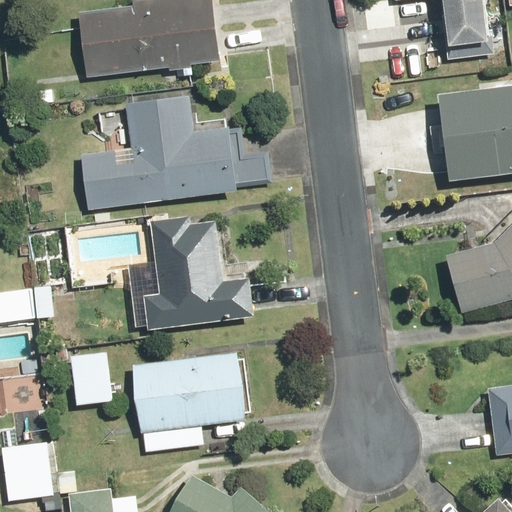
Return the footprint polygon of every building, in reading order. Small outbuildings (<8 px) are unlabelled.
[(79,15),(88,79),(179,66),(181,79),(193,77),(192,66),(218,63),(209,0),(143,0),(129,2),(130,8),(79,15)] [(438,0),(443,61),(494,57),(489,0),(438,0)] [(511,85),(435,96),(447,184),(511,174),(511,85)] [(131,148),(82,152),(88,211),(237,194),(236,185),(266,182),(263,152),(241,155),(238,128),(194,133),(190,96),(126,103),(131,148)] [(213,216),(150,220),(153,262),(128,264),(134,325),(145,324),(146,329),(254,320),(251,278),(219,280),(213,216)] [(511,223),(491,244),(445,253),(460,315),(511,302),(511,223)] [(49,286),(0,290),(0,323),(52,318),(49,286)] [(111,349),(67,355),(75,409),(118,403),(111,349)] [(140,433),(144,433),(144,452),(205,446),(203,426),(247,422),(240,352),(133,364),(140,433)] [(511,384),(486,387),(494,456),(511,454),(511,384)] [(49,446),(3,450),(8,503),(54,499),(49,446)] [(192,476),(171,511),(265,511),(240,486),(231,496),(192,476)] [(138,511),(137,497),(112,500),(111,487),(69,492),(71,511),(138,511)] [(509,511),(496,498),(480,511),(509,511)]
